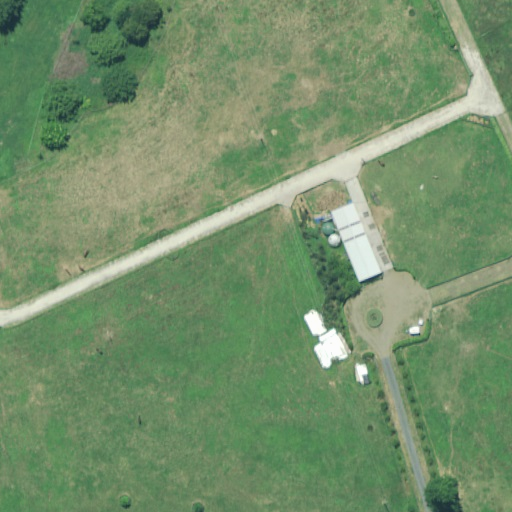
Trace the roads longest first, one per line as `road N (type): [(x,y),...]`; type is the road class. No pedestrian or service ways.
road 1 (unclassified): [(430,511),(383,353),(386,321),(405,303),(511,267)]
road 2 (unclassified): [(511,137),(448,0)]
